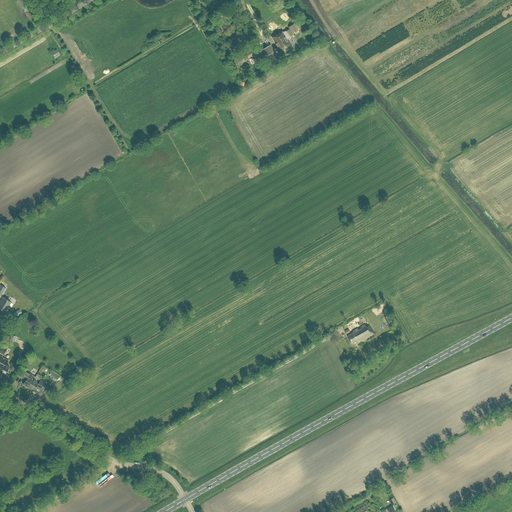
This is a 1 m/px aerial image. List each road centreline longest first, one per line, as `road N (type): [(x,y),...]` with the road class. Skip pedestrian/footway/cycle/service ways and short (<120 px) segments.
road 1 (primary): [(185,499),(511,318)]
road 2 (track): [(333,334),(33,511)]
road 3 (unclassified): [(185,499),(166,475),(116,462),(0,390)]
